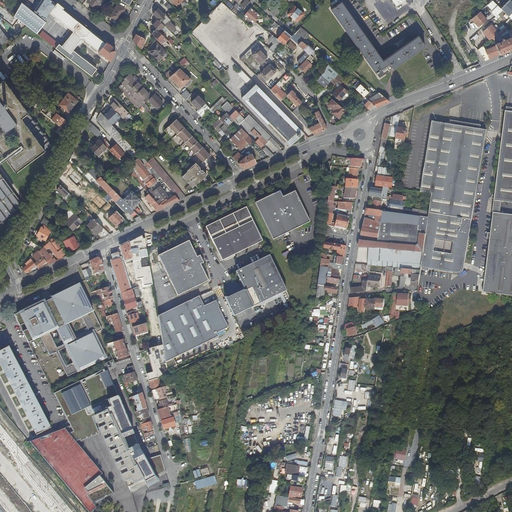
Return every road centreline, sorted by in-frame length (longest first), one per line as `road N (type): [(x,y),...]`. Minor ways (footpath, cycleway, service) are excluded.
road 1 (residential): [(370,154),(308,511)]
road 2 (residential): [(124,48),(11,251),(20,287)]
road 3 (residential): [(172,482),(101,245)]
road 4 (unknown): [(152,229),(166,297),(216,284),(230,322),(227,333),(183,354)]
road 5 (residential): [(124,48),(242,179)]
road 6 (secondary): [(101,245),(242,179)]
road 7 (secondary): [(377,112),(511,57)]
